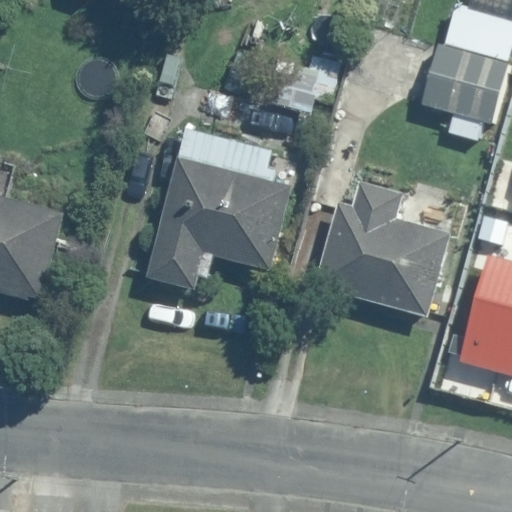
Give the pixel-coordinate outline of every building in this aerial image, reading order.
[(511,74),(511,19),(457,3),(426,109),(455,118),(450,135),(490,147),(511,74)] [(351,62),(316,55),(311,78),(318,79),(313,104),(342,109),(351,62)] [(298,137),(317,135),(314,107),(252,108),(242,145),(190,132),(151,281),(204,295),(213,261),(275,277),(307,156),(294,153),(298,137)] [(359,208),(344,204),(320,291),(414,316),(416,307),(435,312),(455,240),(399,225),(406,197),(365,186),(359,208)] [(0,199),(0,295),(42,308),(69,220),(0,199)] [(511,338),(511,266),(511,272),(498,269),(493,289),(504,292),(494,335),(511,338)]
